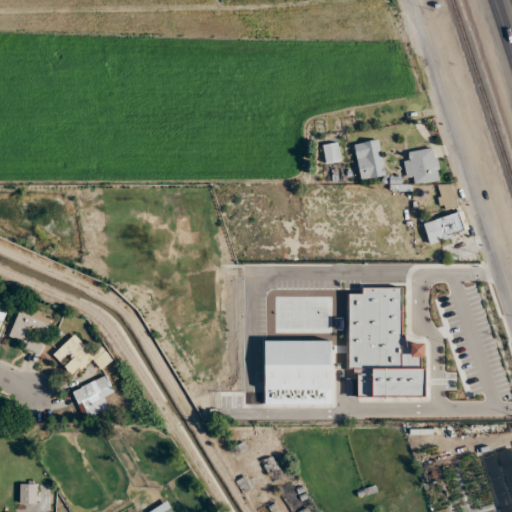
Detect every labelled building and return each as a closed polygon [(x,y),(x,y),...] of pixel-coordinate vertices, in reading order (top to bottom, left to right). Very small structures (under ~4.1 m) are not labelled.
[(354,144),(360,180),(385,176),(379,140),(354,144)] [(326,164),(341,161),(338,142),(322,145),(326,164)] [(434,147),(402,153),(408,186),(440,180),(434,147)] [(457,184),(438,184),(438,209),(457,209),(457,184)] [(469,232),(462,211),(423,223),(430,245),(469,232)] [(0,327),(8,308),(0,305),(0,327)] [(53,317),(20,306),(8,342),(41,353),(53,317)] [(101,369),(112,359),(101,347),(93,354),(75,334),(54,354),(74,376),(92,360),(101,369)] [(109,408),(105,397),(114,393),(106,376),(72,390),(84,419),(109,408)] [(262,460),(266,472),(276,469),(273,457),(262,460)] [(20,502),(38,502),(38,484),(20,484),(20,502)] [(148,511),(172,511),(166,502),(149,511),(148,511)]
